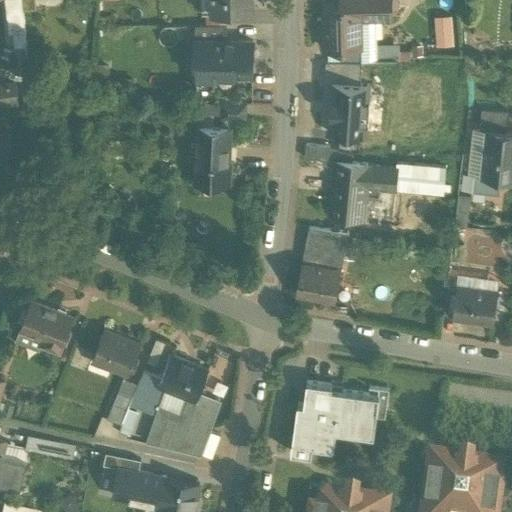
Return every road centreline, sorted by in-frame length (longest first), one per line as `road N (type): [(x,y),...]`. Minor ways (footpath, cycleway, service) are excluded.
road 1 (residential): [(287,0),(290,78),(263,321)]
road 2 (residential): [(263,321),(0,212)]
road 3 (residential): [(511,368),(263,321)]
road 4 (unknown): [(0,420),(242,472)]
road 5 (residential): [(263,321),(236,511)]
